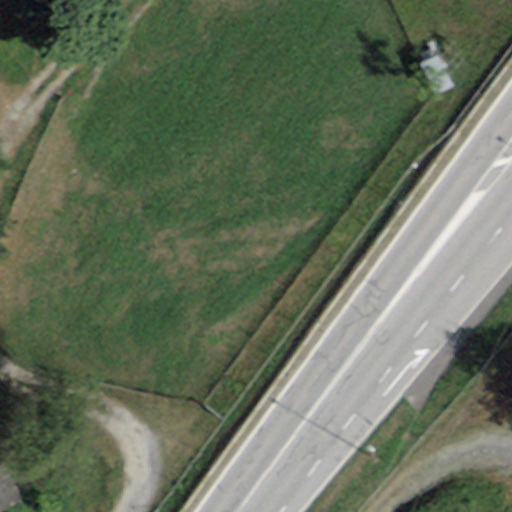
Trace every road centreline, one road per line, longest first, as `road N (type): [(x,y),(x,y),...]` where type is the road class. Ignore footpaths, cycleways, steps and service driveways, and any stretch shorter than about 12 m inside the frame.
road 1 (secondary): [(511,172),(250,511)]
road 2 (track): [(488,511),(416,440),(364,511)]
road 3 (track): [(129,511),(148,465),(131,431),(102,409)]
